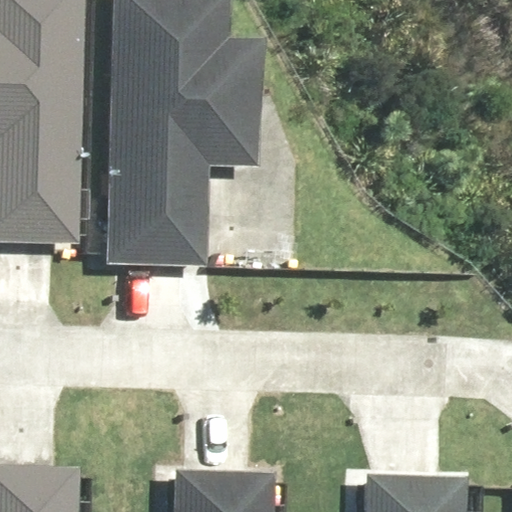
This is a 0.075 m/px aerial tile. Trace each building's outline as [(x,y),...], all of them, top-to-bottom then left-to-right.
[(0,0),(0,247),(70,250),(77,0),(0,0)] [(205,166),(254,167),(257,45),(224,44),(224,0),(114,0),(107,268),(202,271),(205,166)] [(0,470),(0,511),(74,511),(75,472),(0,470)] [(358,477),(357,511),(459,511),(460,480),(358,477)] [(162,478),(161,511),(270,511),(272,481),(162,478)]
